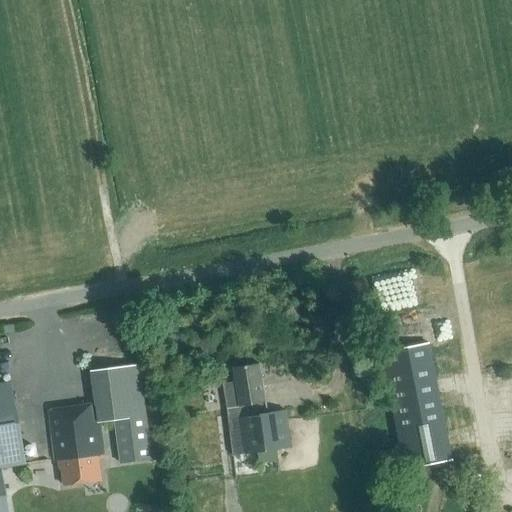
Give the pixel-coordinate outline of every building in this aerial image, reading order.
[(136,333),(117,334),(118,353),(137,352),(136,333)] [(405,468),(452,459),(431,342),(384,350),(405,468)] [(275,448),(291,445),(285,410),(267,412),(260,363),(234,366),(240,404),(236,405),(243,452),(258,450),(259,460),(277,458),(275,448)] [(152,458),(140,365),(92,371),(96,404),(98,419),(114,416),(120,463),(152,458)] [(1,511),(0,501),(0,466),(24,463),(10,382),(0,384),(0,511),(1,511)] [(50,409),(56,459),(52,460),(53,469),(63,468),(65,484),(102,479),(99,457),(103,456),(98,419),(96,404),(50,409)]
